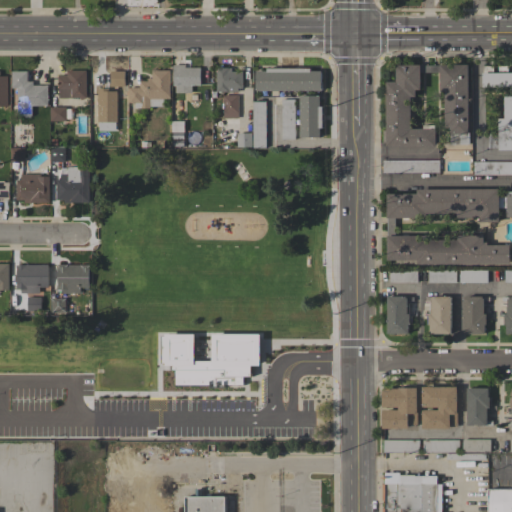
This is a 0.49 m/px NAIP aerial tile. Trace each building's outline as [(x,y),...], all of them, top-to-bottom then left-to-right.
[(469,144),(449,144),(449,128),(445,128),(444,91),(440,91),(440,73),(420,73),(420,90),(415,90),(416,96),(410,96),(411,129),(423,129),(423,125),(435,125),(435,128),(436,128),(436,146),(387,147),(387,142),(383,142),(383,131),(387,131),(386,82),(396,82),(396,65),(468,64),(469,144)] [(185,65),(185,67),(200,67),(200,85),(192,85),(192,93),(175,93),(175,85),(173,85),(173,65),(185,65)] [(511,87),(483,87),(483,66),(492,66),(493,73),(498,73),(498,66),(508,66),(508,72),(511,72),(511,87)] [(231,68),(231,71),(242,71),(242,88),(238,88),(238,92),(216,92),(216,68),(231,68)] [(311,68),(311,71),(321,71),(321,91),(257,90),(257,71),(267,71),(267,68),(311,68)] [(86,98),(84,98),(84,99),(80,99),(80,98),(59,98),(59,89),(58,89),(58,77),(59,77),(59,75),(67,75),(67,70),(86,70),(86,98)] [(110,86),(110,71),(124,70),(125,86),(110,86)] [(170,99),(163,99),(163,106),(150,107),(150,108),(141,108),(141,107),(135,107),(135,102),(129,102),(129,87),(140,87),(140,81),(147,81),(147,78),(152,78),(152,70),(170,70),(170,99)] [(48,106),(11,106),(11,87),(12,87),(12,71),(27,71),(27,81),(33,81),(33,85),(48,85),(48,106)] [(117,122),(116,122),(116,130),(98,130),(98,122),(97,122),(98,88),(109,88),(109,91),(117,91),(117,122)] [(238,118),(232,118),(232,119),(227,119),(227,118),(223,118),(223,109),(221,109),(221,104),(223,104),(223,95),(238,95),(238,118)] [(320,96),(320,107),(322,107),(322,128),(320,128),(320,137),(300,137),(300,96),(320,96)] [(511,150),(499,150),(499,148),(488,148),(488,134),(499,134),(499,119),(505,119),(504,96),(511,96),(511,150)] [(295,139),(282,139),(281,99),(294,99),(295,139)] [(266,148),(253,148),(253,101),(266,101),(266,148)] [(66,121),(50,121),(50,107),(66,107),(66,110),(69,109),(69,119),(66,119),(66,121)] [(251,133),(251,147),(237,147),(237,133),(251,133)] [(25,162),(11,162),(11,147),(25,147),(25,162)] [(65,162),(51,162),(51,148),(65,147),(65,162)] [(439,160),(439,172),(383,173),(383,160),(439,160)] [(511,162),(511,174),(473,174),(473,162),(511,162)] [(89,167),(89,202),(64,203),(64,200),(57,200),(56,180),(61,180),(61,169),(68,169),(68,167),(89,167)] [(49,202),(24,203),(24,200),(16,200),(16,180),(21,180),(21,174),(40,174),(40,176),(49,176),(49,202)] [(9,198),(0,198),(0,182),(9,182),(9,198)] [(499,189),(499,197),(505,197),(505,192),(507,192),(507,191),(511,191),(511,265),(511,264),(417,264),(417,260),(388,260),(387,194),(417,194),(417,189),(499,189)] [(9,290),(0,290),(0,264),(9,264),(9,290)] [(90,265),(90,270),(89,270),(89,287),(80,287),(80,293),(61,293),(61,289),(57,289),(57,285),(58,285),(58,281),(57,281),(57,278),(58,278),(58,270),(57,270),(57,264),(68,264),(68,265),(90,265)] [(48,286),(40,286),(40,293),(21,293),(21,289),(16,289),(16,285),(17,285),(17,281),(16,281),(16,277),(17,277),(17,271),(15,271),(15,268),(17,268),(17,265),(48,265),(48,286)] [(389,282),(390,270),(417,270),(417,282),(389,282)] [(428,270),(456,270),(456,283),(428,282),(428,270)] [(459,270),(487,270),(487,282),(459,282),(459,270)] [(413,296),(413,301),(407,301),(407,314),(410,314),(410,324),(408,324),(408,334),(387,334),(387,296),(413,296)] [(451,334),(430,334),(430,324),(428,324),(428,314),(431,314),(431,301),(425,301),(425,296),(451,296),(451,334)] [(511,334),(506,334),(506,325),(504,325),(504,314),(507,314),(507,301),(502,301),(502,296),(511,296),(511,334)] [(41,297),(41,311),(27,311),(27,297),(41,297)] [(489,297),(489,301),(484,301),(484,314),(486,314),(486,325),(485,325),(485,334),(464,334),(464,297),(489,297)] [(65,312),(51,312),(51,298),(65,298),(65,312)] [(0,335),(27,335),(27,349),(20,349),(20,369),(20,394),(13,394),(13,396),(0,396),(0,335)] [(91,393),(91,377),(91,375),(84,375),(74,375),(75,408),(104,407),(104,396),(103,393),(91,393)] [(457,387),(457,427),(450,427),(450,429),(423,428),(423,410),(439,410),(439,407),(422,407),(422,387),(457,387)] [(417,426),(408,426),(408,428),(383,429),(383,410),(398,410),(398,407),(383,407),(383,389),(399,388),(417,388),(417,426)] [(488,388),(488,397),(490,397),(490,408),(487,408),(487,421),(492,421),(492,425),(467,425),(467,388),(488,388)] [(490,452),(463,452),(462,439),(490,439),(490,452)] [(419,452),(384,452),(384,440),(419,440),(419,452)] [(459,452),(423,452),(423,440),(459,440),(459,452)] [(415,475),(415,476),(437,476),(437,484),(442,484),(441,511),(382,511),(382,508),(385,508),(385,500),(382,500),(382,484),(385,484),(385,473),(400,473),(400,475),(415,475)] [(195,496),(195,489),(202,489),(202,496),(226,496),(226,511),(185,511),(186,496),(195,496)] [(488,511),(488,489),(511,489),(511,511),(488,511)]
